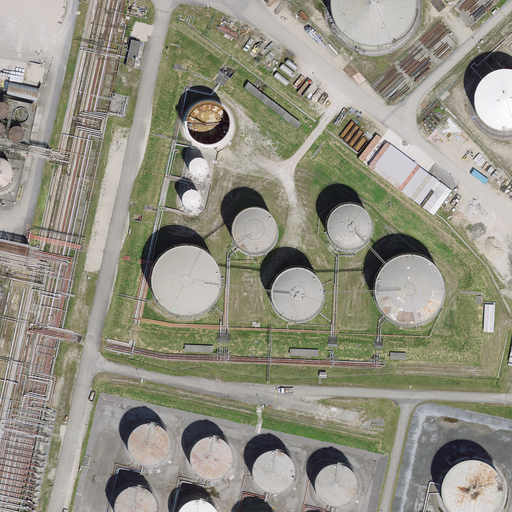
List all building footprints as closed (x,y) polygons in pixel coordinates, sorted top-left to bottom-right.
[(377,45),(392,42),(405,34),(414,21),(417,6),(416,0),(338,0),(337,5),(340,20),(349,33),(362,42),(377,45)] [(490,127),(500,131),(511,129),(511,75),(506,74),(495,75),(485,80),(478,89),(475,99),(476,111),(481,120),(490,127)] [(14,120),(15,117),(15,115),(14,112),(12,110),(10,109),(7,109),(5,110),(3,112),(2,114),(1,117),(2,119),(4,121),(6,122),(9,122),(12,122),(14,120)] [(201,154),(209,153),(216,150),(221,144),(224,136),(224,129),(220,121),(214,116),(207,114),(199,114),(192,118),(186,124),(184,131),(184,139),(188,146),(194,151),(201,154)] [(0,138),(0,139),(3,140),(5,140),(8,139),(9,137),(10,135),(10,132),(9,130),(7,128),(5,127),(2,128),(0,128),(0,138)] [(30,142),(31,140),(30,137),(29,134),(27,132),(24,131),(22,132),(19,133),(17,135),(16,137),(16,140),(18,143),(20,145),(22,146),(25,145),(28,144),(30,142)] [(0,194),(1,194),(7,193),(11,189),(14,184),(15,178),(13,173),(9,168),(4,166),(0,165),(0,194)] [(362,255),(369,250),(374,243),(375,235),(373,226),(369,219),(361,215),(353,213),(345,215),(338,220),(333,227),(332,235),(333,243),(338,250),(345,255),(354,257),(362,255)] [(238,245),(241,253),(248,258),(256,260),(264,260),(271,256),(276,250),(279,242),(278,234),(274,226),(268,221),(260,219),(252,219),(245,223),(239,229),(237,237),(238,245)] [(214,299),(218,286),(217,273),(211,261),(201,252),(189,247),(175,248),(163,254),(154,264),(150,277),(151,290),(157,302),(167,311),(179,315),(193,315),(205,309),(214,299)] [(384,270),(382,283),(384,295),(392,306),(403,313),(416,315),(429,312),(440,305),(447,294),(449,281),(446,268),(438,257),(427,250),(414,248),(401,251),(391,259),(384,270)] [(320,315),(323,306),(323,296),(318,287),(311,281),(302,278),(292,279),(283,283),(277,290),(274,299),(275,309),(279,317),(286,324),(295,327),(305,326),(314,322),(320,315)] [(167,460),(171,453),(171,445),(169,437),(163,431),(156,428),(148,427),(141,430),(135,435),(132,442),(131,450),(134,458),(139,463),(146,467),(154,467),(161,465),(167,460)] [(231,474),(234,467),(235,459),(232,451),(227,445),(220,442),(212,441),(204,444),(198,449),(195,456),(195,464),(197,472),(202,477),(209,481),(217,481),(225,479),(231,474)] [(291,487),(294,480),(295,472),(292,465),(287,459),(280,455),(272,455),(265,458),(259,463),(255,470),(255,478),(257,485),(263,491),(270,494),(278,495),(285,492),(291,487)] [(455,511),(501,511),(502,511),(507,501),(508,490),(504,479),(496,470),(486,465),(474,465),(463,468),(455,476),(450,486),(449,498),(453,509),(455,511)] [(356,501),(360,494),(360,486),(358,478),(353,472),(345,469),(338,468),(330,471),(324,476),(321,483),(320,491),(323,499),(328,505),(335,508),(343,508),(351,506),(356,501)] [(157,511),(158,507),(155,500),(150,494),(143,491),(135,490),(127,493),(121,498),(118,505),(117,511),(157,511)]
